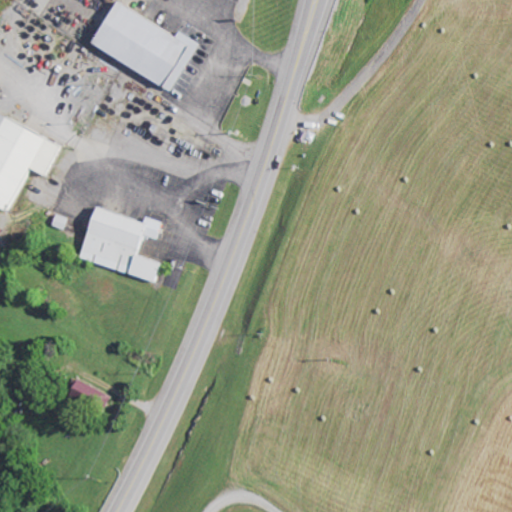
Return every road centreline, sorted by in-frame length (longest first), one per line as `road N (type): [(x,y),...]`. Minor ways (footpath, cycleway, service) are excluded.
road 1 (secondary): [(118,511),(228,270),(315,0)]
road 2 (residential): [(274,141),(339,102),(421,0)]
road 3 (residential): [(277,90),(168,0)]
